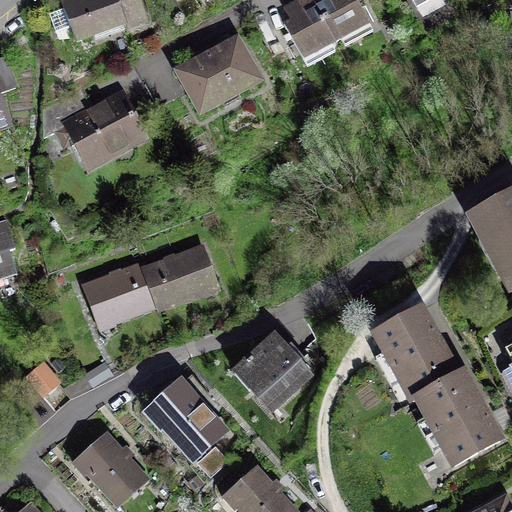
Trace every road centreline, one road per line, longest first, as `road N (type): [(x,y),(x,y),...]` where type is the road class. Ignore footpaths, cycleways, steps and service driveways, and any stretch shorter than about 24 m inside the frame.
road 1 (residential): [(20,457),(96,395),(163,358),(287,314),(467,199)]
road 2 (residential): [(467,199),(459,246),(434,287),(387,319),(334,387),(325,446),(329,488),(341,511)]
road 3 (residential): [(268,0),(145,66)]
